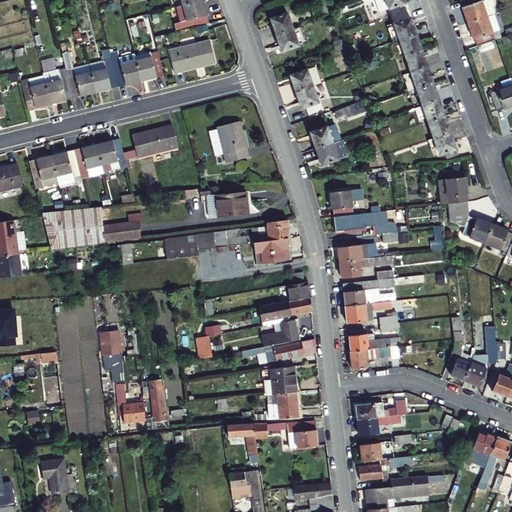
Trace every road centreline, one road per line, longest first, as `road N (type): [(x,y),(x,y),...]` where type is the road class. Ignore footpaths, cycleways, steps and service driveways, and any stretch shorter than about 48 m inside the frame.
road 1 (residential): [(332,387),(316,252),(259,77)]
road 2 (residential): [(259,77),(0,143)]
road 3 (residential): [(511,420),(410,380),(332,387)]
road 4 (residential): [(434,0),(487,152)]
road 5 (residential): [(346,511),(332,387)]
